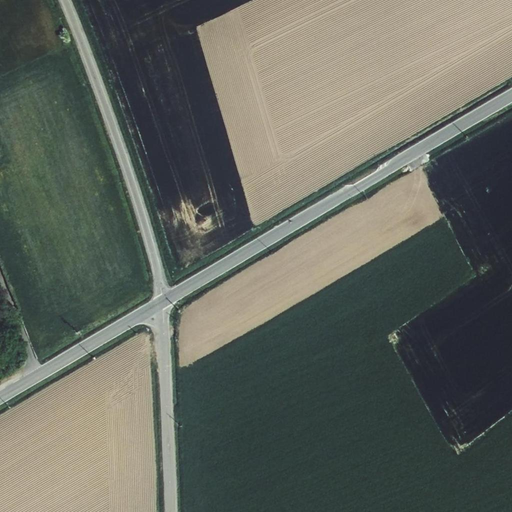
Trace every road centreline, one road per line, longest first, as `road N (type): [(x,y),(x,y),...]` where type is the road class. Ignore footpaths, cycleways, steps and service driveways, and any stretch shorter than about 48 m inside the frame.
road 1 (tertiary): [(163,301),(511,94)]
road 2 (unclassified): [(163,301),(119,143),(65,0)]
road 3 (unclassified): [(172,511),(163,301)]
road 4 (tertiary): [(0,396),(163,301)]
